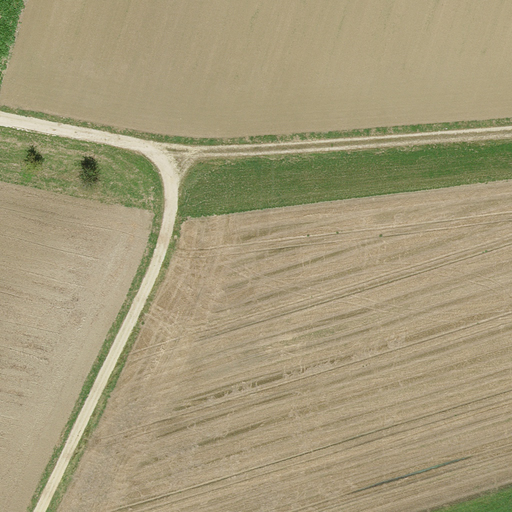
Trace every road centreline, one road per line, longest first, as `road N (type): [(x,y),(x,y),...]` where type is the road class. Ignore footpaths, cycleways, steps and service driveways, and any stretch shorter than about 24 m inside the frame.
road 1 (track): [(511,133),(172,155),(0,122)]
road 2 (track): [(172,155),(152,268),(40,511)]
